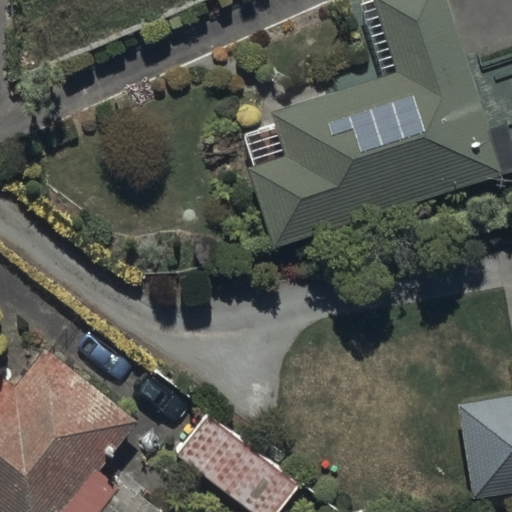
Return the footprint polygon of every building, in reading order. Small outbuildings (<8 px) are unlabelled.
[(94,0),(102,18),(142,0),(94,0)] [(490,125),(451,0),(371,0),(393,70),(273,107),(278,126),(249,136),(257,163),(249,166),(272,242),(511,168),(511,132),(508,120),(490,125)] [(138,418),(46,349),(7,401),(0,395),(0,511),(106,511),(99,507),(117,483),(100,469),(138,418)] [(511,484),(511,393),(458,401),(471,490),(511,484)] [(260,511),(269,511),(300,474),(209,403),(176,446),(260,511)]
